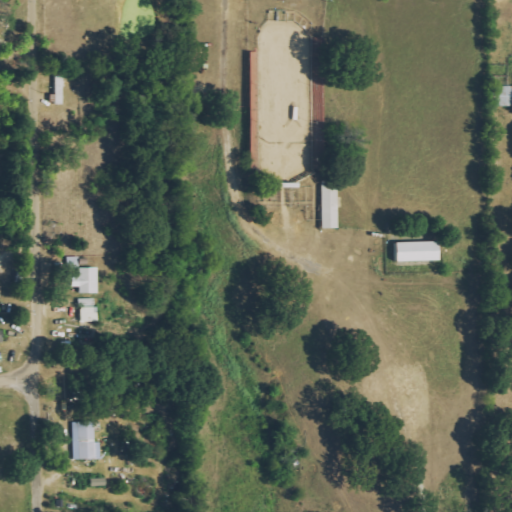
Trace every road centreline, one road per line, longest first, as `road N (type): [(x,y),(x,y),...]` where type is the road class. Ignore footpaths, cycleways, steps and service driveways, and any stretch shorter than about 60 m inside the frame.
road 1 (residential): [(42,381),(35,0)]
road 2 (residential): [(45,511),(42,381)]
